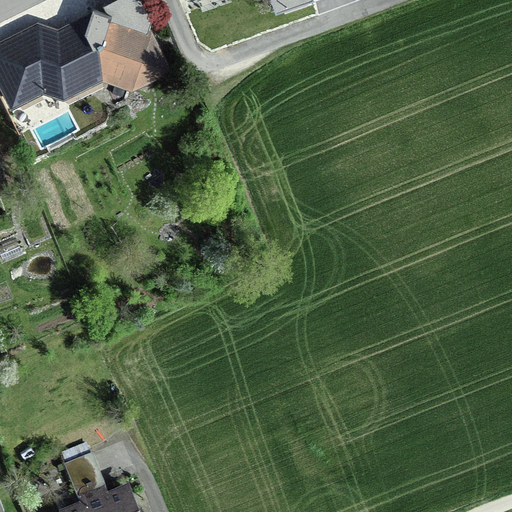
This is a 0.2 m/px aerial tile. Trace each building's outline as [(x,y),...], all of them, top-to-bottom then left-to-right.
[(271,0),(275,11),(307,0),(271,0)] [(171,66),(152,27),(111,14),(112,11),(89,4),(58,22),(40,16),(32,17),(0,32),(0,96),(8,112),(48,94),(63,99),(100,77),(114,82),(111,92),(123,96),(126,85),(132,87),(171,66)] [(0,189),(11,185),(0,159),(0,189)] [(21,251),(17,239),(0,245),(0,253),(2,258),(21,251)] [(105,496),(102,487),(78,496),(82,505),(65,511),(133,511),(124,488),(105,496)]
